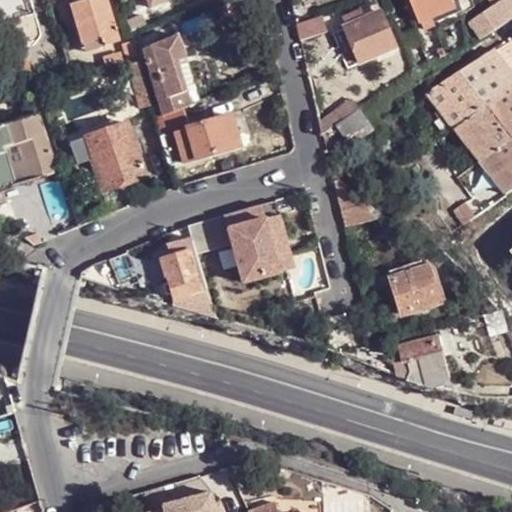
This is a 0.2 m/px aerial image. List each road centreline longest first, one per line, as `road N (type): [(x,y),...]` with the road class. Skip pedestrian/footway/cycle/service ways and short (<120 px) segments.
road 1 (residential): [(62,276),(93,247),(185,203),(317,167),(280,0)]
road 2 (residential): [(64,504),(233,454),(273,453),(380,487),(405,511)]
road 3 (primary): [(331,416),(0,324)]
road 4 (residential): [(62,276),(37,386),(64,504)]
road 5 (primary): [(331,416),(511,472)]
road 6 (unknown): [(317,167),(350,301)]
